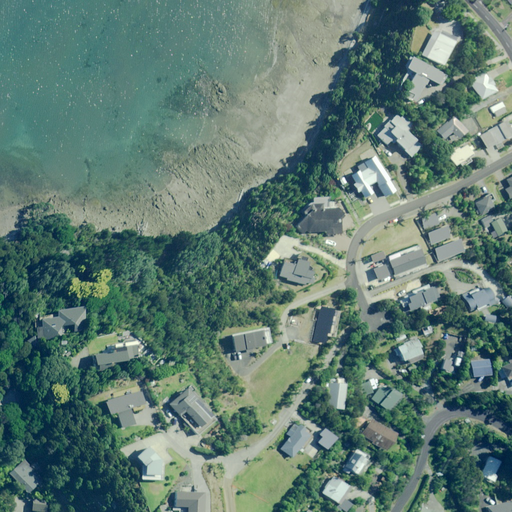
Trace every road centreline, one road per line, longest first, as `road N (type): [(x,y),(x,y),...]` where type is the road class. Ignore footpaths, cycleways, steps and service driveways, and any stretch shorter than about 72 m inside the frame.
road 1 (residential): [(191,455),(216,456),(257,440),(363,300)]
road 2 (residential): [(347,276),(356,235),(374,221),(511,156)]
road 3 (residential): [(395,511),(436,420),(465,412),(511,431)]
